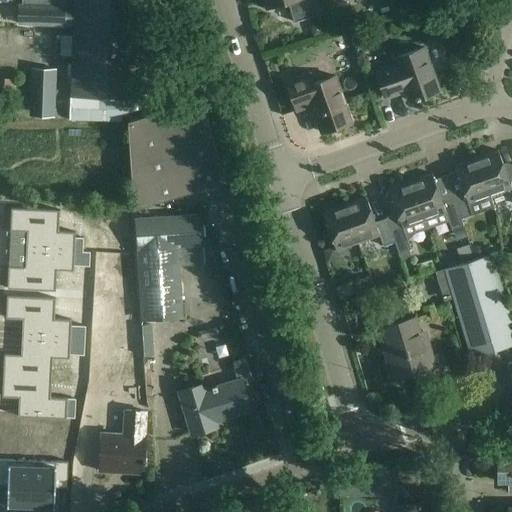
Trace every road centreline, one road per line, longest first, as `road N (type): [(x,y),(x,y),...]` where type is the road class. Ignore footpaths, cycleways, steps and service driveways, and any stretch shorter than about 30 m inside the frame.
road 1 (residential): [(359,444),(277,180)]
road 2 (residential): [(277,180),(488,111)]
road 3 (tertiary): [(359,444),(169,511)]
road 4 (residential): [(277,180),(225,0)]
